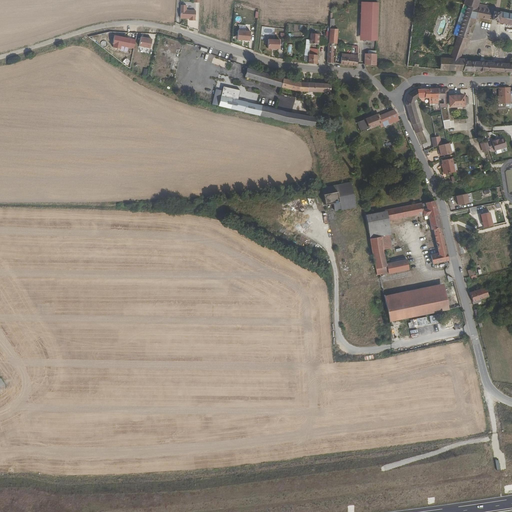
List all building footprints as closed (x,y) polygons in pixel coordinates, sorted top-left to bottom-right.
[(477,4),(477,0),(465,0),(464,4),(469,5),(469,6),(491,12),(492,8),(477,4)] [(379,5),(366,4),(365,41),(378,41),(379,5)] [(469,5),(464,4),(454,35),(458,37),(459,37),(469,6),(469,5)] [(187,5),(182,5),(181,18),(190,18),(190,21),(195,21),(195,19),(196,19),(196,11),(186,10),(187,5)] [(503,13),(502,15),(498,14),(491,12),(469,6),(459,37),(467,39),(473,22),(477,23),(480,22),(481,18),(497,22),(496,23),(511,25),(511,14),(511,15),(503,13)] [(335,29),(331,29),(330,38),(329,44),(335,44),(337,45),(339,30),(335,29)] [(237,40),(250,41),(251,30),(238,30),(237,40)] [(138,46),(150,49),(152,38),(141,36),(138,46)] [(459,37),(458,37),(452,57),(460,59),(467,39),(459,37)] [(270,41),(270,51),(275,51),(275,50),(277,50),(277,51),(282,50),(282,41),(270,41)] [(366,65),(377,65),(377,51),(369,51),(369,55),(366,55),(366,65)] [(445,55),(441,70),(448,70),(456,71),(461,59),(460,59),(452,57),(445,55)] [(485,72),(511,73),(511,71),(511,61),(510,65),(482,62),(482,64),(468,63),(467,71),(471,72),(481,73),(481,74),(482,74),(483,74),(484,74),(485,73),(485,72)] [(332,84),(301,83),(252,69),(249,78),(287,89),(307,92),(333,93),(332,84)] [(500,103),(505,102),(508,102),(511,102),(511,87),(501,87),(501,94),(500,94),(500,103)] [(407,95),(405,105),(412,102),(417,95),(416,88),(407,95)] [(429,97),(428,88),(416,88),(417,95),(425,97),(425,99),(429,97)] [(438,98),(437,88),(428,88),(429,97),(438,98)] [(444,98),(443,103),(439,103),(440,107),(447,107),(447,103),(447,98),(446,97),(448,97),(448,88),(446,88),(444,88),(444,98)] [(223,89),(221,98),(219,107),(244,113),(246,103),(237,101),(239,91),(223,89)] [(465,106),(465,104),(464,97),(464,94),(456,95),(448,95),(448,107),(465,106)] [(419,122),(412,102),(405,105),(412,124),(419,122)] [(319,118),(246,103),(244,113),(317,128),(319,118)] [(400,121),(397,115),(396,112),(383,116),(381,117),(385,127),(400,121)] [(368,132),(384,125),(380,116),(364,122),(368,132)] [(440,136),(431,137),(432,146),(441,145),(440,136)] [(506,138),(494,141),(496,151),(508,148),(506,138)] [(482,142),(484,151),(491,149),(489,140),(482,142)] [(443,152),(442,153),(443,157),(455,153),(451,143),(441,146),(443,152)] [(458,171),(455,158),(444,161),(445,164),(445,165),(447,174),(458,171)] [(493,168),(498,171),(501,166),(496,163),(493,168)] [(329,205),(335,203),(347,201),(348,207),(357,205),(352,182),(348,182),(348,181),(344,181),(345,183),(326,187),(329,205)] [(471,203),(469,194),(457,196),(458,201),(459,200),(461,205),(471,203)] [(438,234),(445,232),(438,204),(436,200),(427,202),(428,206),(424,207),(426,215),(424,215),(425,222),(431,220),(434,231),(437,230),(438,234)] [(335,203),(336,210),(348,207),(347,201),(335,203)] [(424,215),(426,215),(424,207),(423,203),(396,209),(399,220),(424,215)] [(393,226),(400,225),(399,220),(396,209),(389,211),(393,226)] [(393,226),(389,211),(367,215),(371,237),(382,235),(381,232),(400,228),(400,225),(393,226)] [(490,212),(480,214),(484,228),(493,226),(490,212)] [(391,263),(388,251),(404,247),(400,228),(381,232),(382,235),(371,237),(379,273),(390,271),(390,272),(393,272),(393,273),(413,269),(411,260),(391,263)] [(435,255),(437,265),(451,262),(446,237),(439,239),(442,254),(435,255)] [(478,267),(471,269),(472,276),(478,274),(478,277),(481,276),(478,267)] [(491,295),(488,286),(472,291),(474,300),(484,297),(491,295)] [(413,316),(446,308),(452,307),(447,288),(408,297),(413,316)] [(388,302),(392,321),(413,316),(408,297),(388,302)] [(436,315),(429,316),(430,323),(438,322),(436,315)] [(410,328),(430,323),(429,316),(408,320),(410,328)]
